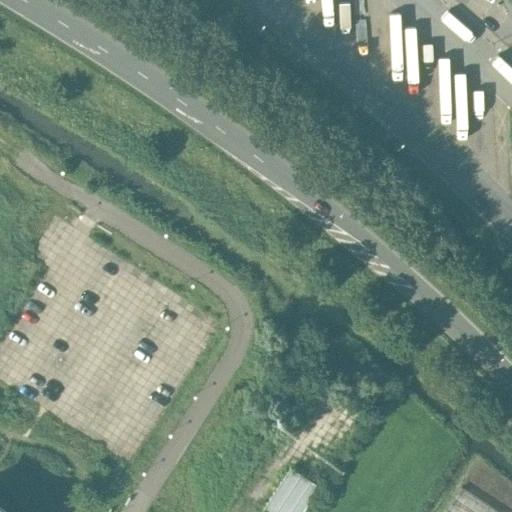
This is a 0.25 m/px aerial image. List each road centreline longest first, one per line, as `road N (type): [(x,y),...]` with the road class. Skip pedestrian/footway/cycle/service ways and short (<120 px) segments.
road 1 (motorway): [(37,0),(266,156),(426,288),(511,372)]
road 2 (unclassified): [(134,511),(245,318),(223,281),(49,180)]
